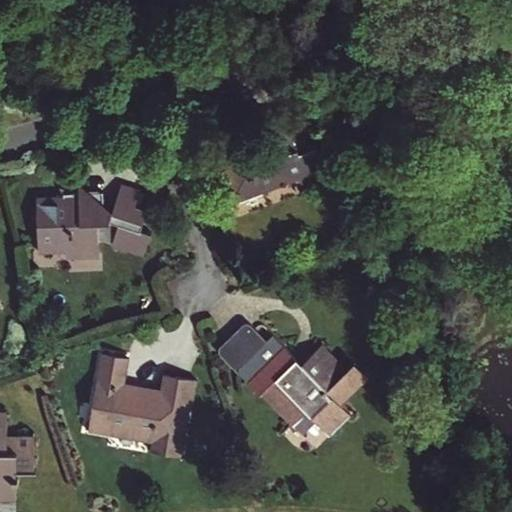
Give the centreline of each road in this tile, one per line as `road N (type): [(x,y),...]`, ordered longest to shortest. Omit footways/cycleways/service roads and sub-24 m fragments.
road 1 (residential): [(149,98),(382,0)]
road 2 (residential): [(149,98),(198,267),(192,315)]
road 3 (residential): [(0,145),(149,98)]
